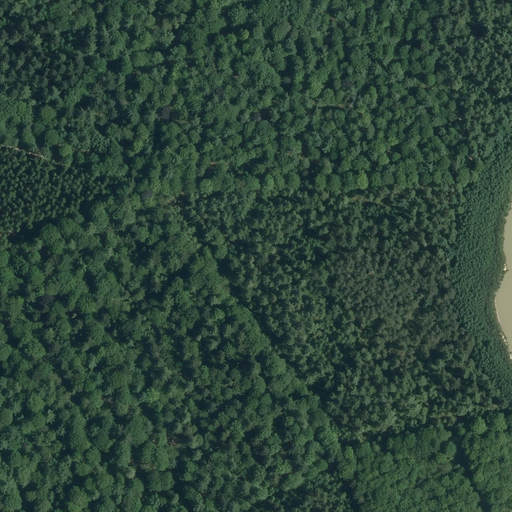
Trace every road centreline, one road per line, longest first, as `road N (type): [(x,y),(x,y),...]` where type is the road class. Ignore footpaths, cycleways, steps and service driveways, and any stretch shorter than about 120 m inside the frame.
road 1 (track): [(362,511),(328,450),(127,185)]
road 2 (track): [(511,169),(461,178),(127,185)]
road 3 (track): [(0,257),(127,185),(100,0)]
road 4 (track): [(190,269),(0,365)]
road 5 (track): [(461,178),(471,157),(422,0)]
road 6 (track): [(0,141),(127,185)]
